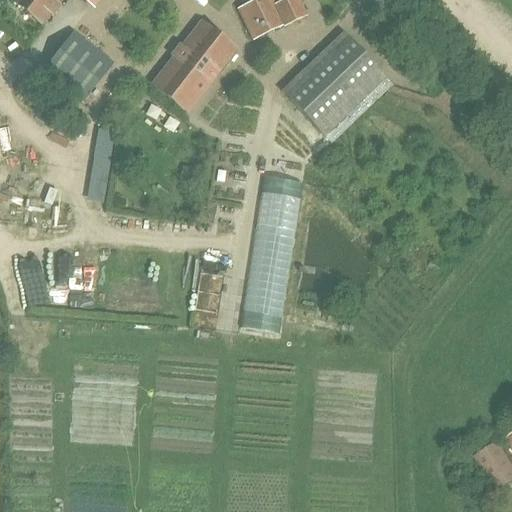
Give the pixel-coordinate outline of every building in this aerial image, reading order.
[(59,6),(56,4),(59,0),(11,0),(41,24),(50,13),(52,15),(59,6)] [(297,0),(285,0),(274,6),(270,0),(258,0),(238,10),(253,40),(283,25),(284,27),(306,17),(297,0)] [(180,46),(171,57),(174,59),(152,86),(187,113),(235,51),(201,24),(182,48),(180,46)] [(82,101),(111,64),(74,34),(44,72),(82,101)] [(385,79),(348,41),(288,99),(324,137),(385,79)] [(258,203),(237,331),(276,336),(296,208),(299,183),(262,178),(258,203)] [(473,457),(494,493),(511,481),(511,465),(498,442),(473,457)]
